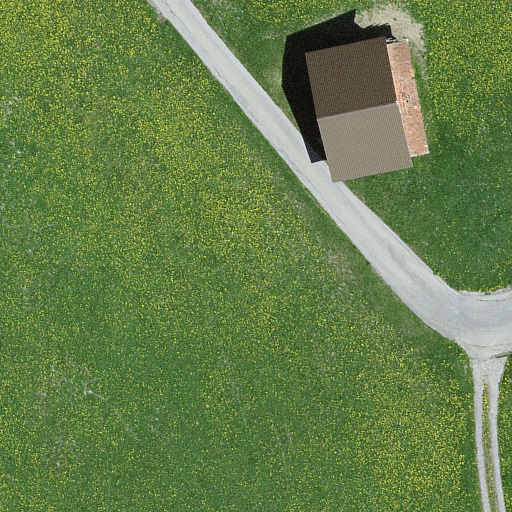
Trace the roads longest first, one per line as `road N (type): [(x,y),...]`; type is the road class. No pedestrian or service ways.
road 1 (unclassified): [(511,318),(463,320),(412,282),(173,0)]
road 2 (track): [(484,322),(497,511)]
